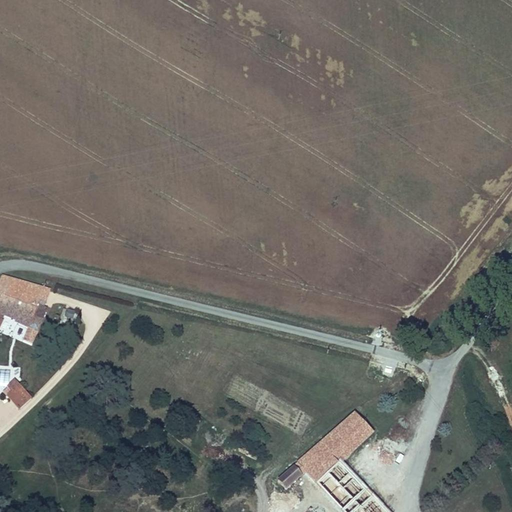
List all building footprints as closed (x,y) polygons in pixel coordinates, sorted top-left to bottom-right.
[(48,293),(1,277),(0,279),(0,315),(35,331),(44,309),(36,305),(40,298),(46,299),(48,293)] [(66,310),(64,320),(73,321),(74,312),(66,310)] [(492,354),(495,350),(490,346),(487,350),(492,354)] [(11,406),(21,393),(7,382),(4,385),(6,386),(2,391),(5,393),(9,395),(4,401),(11,406)] [(9,395),(5,393),(1,398),(4,401),(9,395)] [(25,397),(21,393),(11,406),(15,410),(25,397)] [(368,426),(356,412),(308,454),(279,479),(287,488),(306,471),(342,511),(384,511),(339,460),(335,456),(368,426)] [(373,431),(368,426),(335,456),(339,460),(373,431)]
